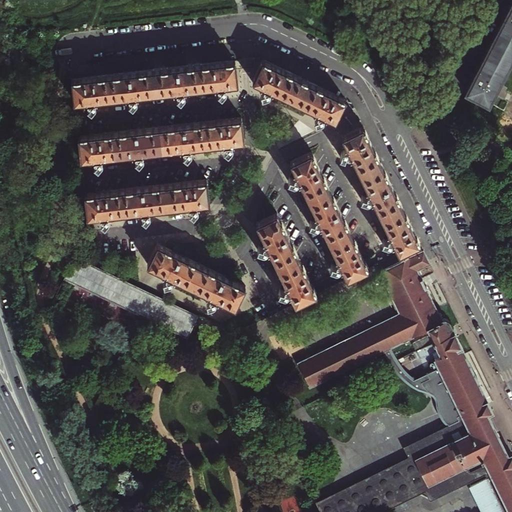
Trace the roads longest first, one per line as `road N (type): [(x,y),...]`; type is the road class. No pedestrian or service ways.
road 1 (residential): [(71,46),(264,25),(363,77),(393,129)]
road 2 (residential): [(393,129),(505,360)]
road 3 (motorway): [(49,502),(0,327)]
road 4 (residential): [(493,0),(438,103),(393,129)]
